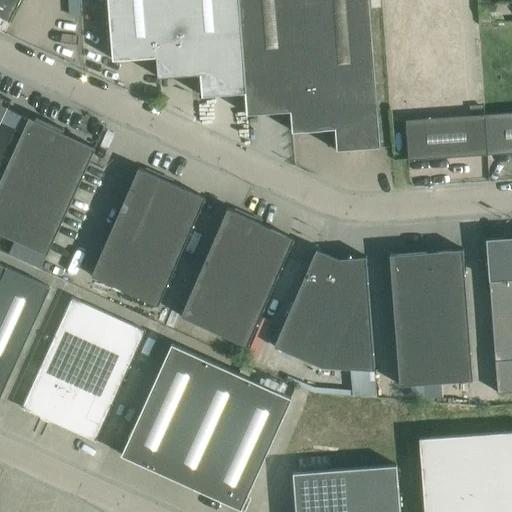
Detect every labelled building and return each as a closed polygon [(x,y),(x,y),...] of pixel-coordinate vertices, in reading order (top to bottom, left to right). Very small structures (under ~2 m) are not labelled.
[(0,0),(0,17),(9,22),(20,0),(0,0)] [(176,32),(173,0),(108,0),(113,60),(156,56),(158,77),(200,74),(197,30),(176,32)] [(173,0),(176,32),(197,30),(200,74),(201,74),(203,96),(246,92),(243,50),(238,0),(173,0)] [(246,92),(247,114),(291,111),(289,88),(310,87),(307,44),(303,0),(238,0),(243,50),(246,92)] [(303,0),(307,44),(310,87),(289,88),(291,111),(292,132),(335,128),(336,151),(381,147),(369,0),(303,0)] [(495,4),(478,5),(478,20),(496,19),(495,4)] [(0,124),(11,101),(0,95),(0,124)] [(511,112),(484,115),(487,155),(511,152),(511,112)] [(487,155),(484,115),(406,120),(408,160),(487,155)] [(0,180),(0,233),(47,255),(96,147),(29,117),(0,180)] [(91,276),(159,306),(206,197),(138,168),(91,276)] [(228,208),(180,316),(248,345),(295,237),(228,208)] [(511,237),(487,239),(498,393),(511,391),(511,237)] [(273,345),(335,373),(375,370),(366,256),(338,258),(316,249),(273,345)] [(390,254),(399,386),(473,381),(463,249),(390,254)] [(0,397),(50,287),(0,264),(0,397)] [(22,407),(40,416),(41,419),(48,422),(51,421),(96,441),(146,331),(72,297),(22,407)] [(172,343),(129,437),(121,455),(245,511),(251,498),(247,496),(292,398),(172,343)] [(511,511),(511,431),(420,438),(424,511),(511,511)] [(400,511),(397,465),(293,473),(296,511),(400,511)]
